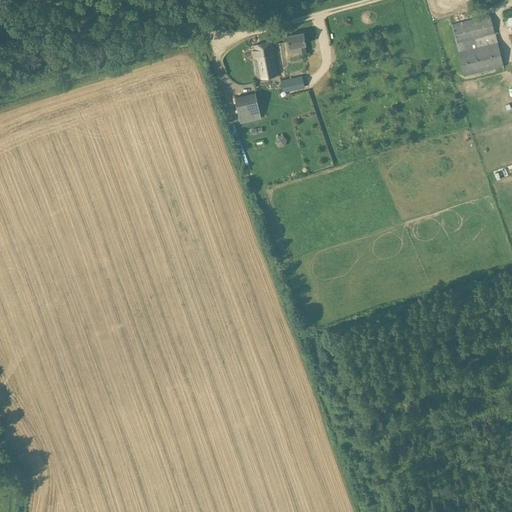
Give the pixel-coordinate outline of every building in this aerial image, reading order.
[(511,9),(502,12),(506,27),(511,25),(511,9)] [(490,14),(451,24),(458,52),(464,76),(504,66),(490,14)] [(367,32),(363,19),(340,25),(344,38),(367,32)] [(286,35),(289,48),(297,46),(298,54),(306,53),(305,45),(306,45),(303,32),(286,35)] [(274,40),(252,45),(257,79),(280,74),(276,53),(277,53),(274,40)] [(303,75),(286,80),(280,81),(283,93),(305,88),(303,75)] [(255,93),(234,97),(239,122),(260,118),(255,93)] [(285,136),(276,135),(275,145),(284,146),(285,136)]
